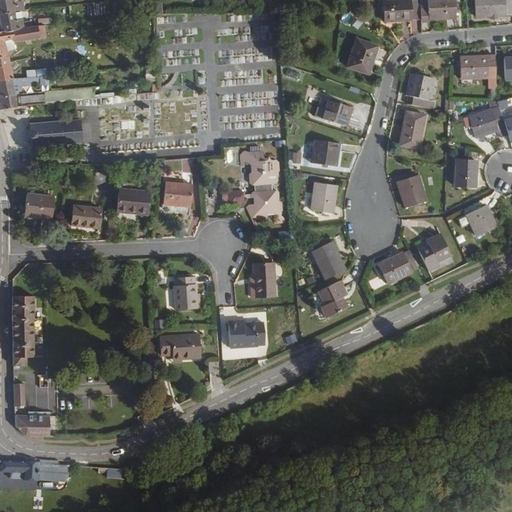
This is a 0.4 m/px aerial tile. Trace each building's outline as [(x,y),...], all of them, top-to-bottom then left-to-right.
[(0,0),(0,13),(15,11),(12,0),(0,0)] [(20,0),(12,0),(15,11),(23,10),(30,9),(29,4),(22,5),(20,0)] [(162,0),(152,0),(154,15),(162,14),(162,0)] [(379,0),(381,19),(418,17),(416,3),(405,4),(404,0),(379,0)] [(418,17),(418,20),(425,19),(425,16),(452,14),(450,0),(423,0),(424,2),(417,2),(416,3),(418,17)] [(492,13),(510,12),(509,0),(470,0),(472,14),(488,13),(492,13)] [(23,10),(15,11),(18,20),(25,19),(23,10)] [(18,20),(15,11),(0,13),(0,32),(20,29),(18,20)] [(25,19),(18,20),(20,29),(32,27),(31,18),(25,19)] [(20,29),(0,32),(0,60),(8,60),(5,51),(13,50),(12,43),(42,38),(39,26),(32,27),(20,29)] [(365,56),(368,57),(373,44),(351,37),(342,64),(361,70),(365,56)] [(494,80),(492,52),(457,54),(458,75),(484,73),(484,81),(494,80)] [(511,54),(501,55),(502,76),(511,75),(511,54)] [(8,60),(0,60),(0,77),(10,76),(12,76),(11,71),(8,60)] [(406,94),(405,101),(430,106),(431,99),(425,97),(430,75),(408,70),(403,93),(406,94)] [(29,79),(28,74),(27,74),(12,76),(10,76),(0,77),(0,92),(13,91),(17,91),(19,90),(20,90),(19,80),(26,79),(29,79)] [(28,89),(26,79),(19,80),(20,90),(28,89)] [(74,96),(86,95),(84,83),(46,88),(47,99),(74,96)] [(13,91),(0,92),(0,99),(1,104),(15,103),(13,91)] [(44,92),(19,95),(20,102),(27,101),(44,99),(44,92)] [(344,110),(346,110),(348,105),(324,96),(318,115),(339,122),(344,110)] [(45,107),(44,99),(27,101),(27,109),(45,107)] [(508,99),(498,102),(500,111),(510,108),(508,99)] [(497,133),(506,130),(497,102),(465,113),(468,123),(471,133),(495,125),(497,133)] [(422,113),(403,109),(396,142),(413,146),(417,129),(419,129),(422,113)] [(462,125),(468,123),(465,113),(459,115),(462,125)] [(80,115),(76,116),(28,120),(29,124),(29,137),(30,142),(78,138),(82,138),(80,115)] [(336,139),(311,136),(307,159),(332,163),(336,139)] [(259,155),(259,152),(259,148),(257,145),(242,147),(241,145),(238,145),(235,150),(236,160),(238,160),(240,157),(241,157),(242,156),(246,158),(246,166),(243,168),(243,176),(247,179),(250,179),(250,185),(248,185),(247,186),(246,187),(240,188),(240,185),(238,184),(217,186),(219,200),(225,199),(233,198),(236,201),(241,199),(241,196),(249,195),(252,195),(253,201),(250,201),(246,201),(241,205),(246,215),(251,214),(254,217),(261,216),(261,214),(264,211),(263,207),(270,207),(271,211),(274,214),(271,217),(271,220),(280,219),(283,216),(283,214),(277,211),(277,209),(280,205),(279,197),(276,196),(276,188),(275,187),(275,186),(273,185),(268,186),(267,179),(273,179),(275,176),(274,167),(277,164),(276,156),(273,154),(268,154),(259,155)] [(300,164),(301,153),(293,152),(292,164),(300,164)] [(474,157),(454,157),(453,183),(473,183),(474,157)] [(196,159),(182,159),(182,174),(191,174),(192,185),(197,185),(196,159)] [(423,199),(415,173),(395,179),(402,205),(423,199)] [(189,182),(161,179),(159,201),(186,204),(189,182)] [(333,182),(311,179),(308,205),(329,209),(333,182)] [(143,212),(146,190),(116,186),(113,208),(143,212)] [(50,214),(54,191),(24,187),(21,208),(38,210),(37,213),(50,214)] [(99,205),(72,201),(69,221),(96,224),(99,205)] [(492,225),(482,204),(463,213),(473,234),(492,225)] [(450,253),(439,232),(425,239),(427,244),(418,249),(428,269),(438,263),(437,260),(450,253)] [(309,248),(324,275),(342,266),(328,239),(309,248)] [(411,269),(402,250),(378,262),(387,281),(411,269)] [(253,277),(249,277),(250,293),(273,292),(271,258),(252,259),(252,270),(253,277)] [(197,302),(197,288),(196,271),(193,271),(178,272),(175,272),(176,303),(179,303),(194,303),(197,302)] [(346,292),(338,278),(318,289),(324,302),(321,304),(326,315),(347,304),(342,294),(346,292)] [(34,291),(14,291),(14,361),(27,361),(27,353),(35,353),(34,291)] [(161,315),(153,315),(152,325),(161,325),(161,315)] [(244,319),(228,320),(230,346),(258,344),(258,342),(266,342),(265,322),(244,324),(244,319)] [(170,354),(180,353),(199,353),(198,330),(159,331),(160,349),(170,349),(170,354)] [(285,338),(288,345),(297,341),(294,334),(285,338)] [(48,372),(48,351),(38,351),(38,372),(48,372)] [(217,356),(208,356),(208,367),(218,366),(217,356)] [(15,380),(15,402),(25,402),(25,380),(15,380)] [(25,430),(48,431),(48,411),(15,411),(15,422),(25,430)] [(42,464),(2,462),(1,471),(13,472),(13,478),(41,480),(41,476),(42,464)] [(53,476),(54,470),(54,466),(42,464),(41,476),(53,476)] [(109,478),(123,479),(121,469),(54,466),(54,470),(60,470),(61,477),(109,478)]
